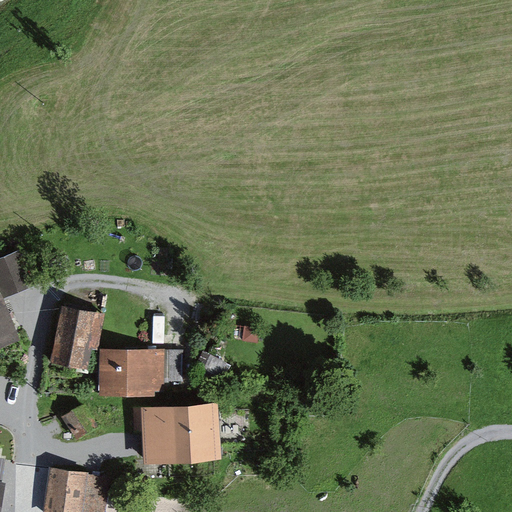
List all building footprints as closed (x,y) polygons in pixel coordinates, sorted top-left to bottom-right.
[(22,251),(0,260),(0,284),(6,298),(37,285),(22,251)] [(0,295),(0,348),(21,338),(0,295)] [(102,313),(60,304),(48,357),(83,364),(88,344),(94,346),(102,313)] [(228,323),(225,337),(252,341),(254,327),(228,323)] [(100,350),(100,389),(163,389),(163,381),(194,381),(194,350),(100,350)] [(223,362),(207,354),(201,365),(217,374),(223,362)] [(171,403),(142,405),(144,429),(150,428),(152,456),(214,451),(211,404),(171,407),(171,403)] [(89,405),(73,417),(89,439),(105,427),(89,405)] [(13,448),(0,447),(0,511),(10,511),(14,481),(10,481),(13,448)] [(269,469),(270,457),(255,456),(254,467),(269,469)] [(116,511),(121,479),(58,471),(52,511),(116,511)]
